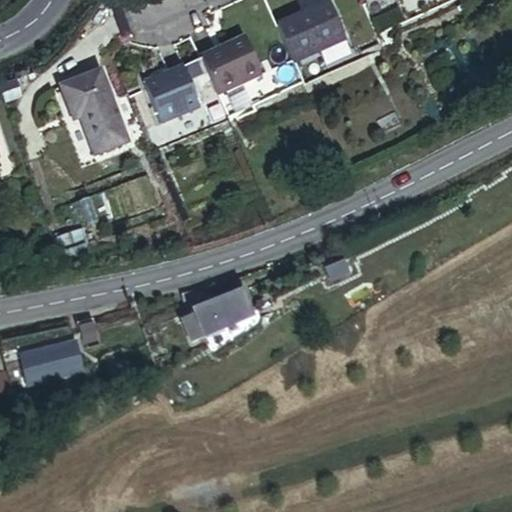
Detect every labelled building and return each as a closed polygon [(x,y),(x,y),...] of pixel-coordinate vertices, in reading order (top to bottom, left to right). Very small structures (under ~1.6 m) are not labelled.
[(327,1),(275,25),(293,64),(345,40),(327,1)] [(246,38),(200,59),(217,96),(263,76),(246,38)] [(183,67),(142,85),(160,127),(201,109),(183,67)] [(97,79),(57,97),(68,123),(78,119),(81,127),(95,158),(126,144),(97,79)] [(78,119),(68,123),(72,131),(81,127),(78,119)] [(329,156),(323,145),(306,154),(312,165),(329,156)] [(88,242),(82,225),(57,235),(63,252),(88,242)] [(214,300),(208,285),(182,291),(186,312),(191,310),(193,316),(201,337),(221,328),(216,317),(250,303),(244,288),(214,300)] [(192,340),(201,337),(193,316),(184,320),(192,340)] [(92,318),(77,322),(84,349),(99,345),(92,318)] [(69,341),(24,354),(28,368),(39,365),(43,380),(77,369),(69,341)] [(122,351),(108,356),(117,383),(131,379),(122,351)] [(0,391),(0,392),(11,389),(0,357),(0,391)] [(15,365),(8,367),(14,392),(22,391),(15,365)] [(43,380),(39,365),(28,368),(33,383),(43,380)]
